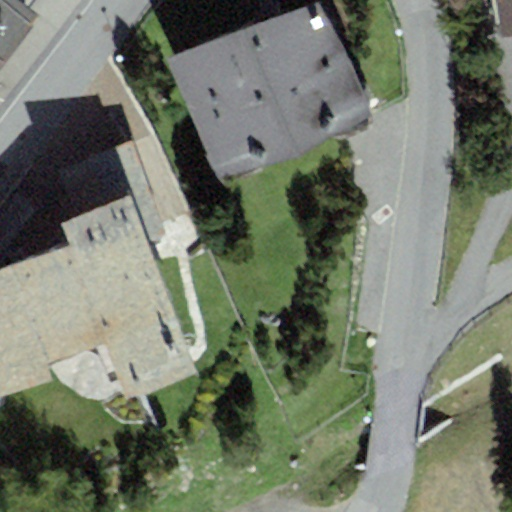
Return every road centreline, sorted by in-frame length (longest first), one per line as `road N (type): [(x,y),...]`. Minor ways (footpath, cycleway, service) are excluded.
road 1 (residential): [(375,511),(430,126),(422,0)]
road 2 (residential): [(120,0),(0,165)]
